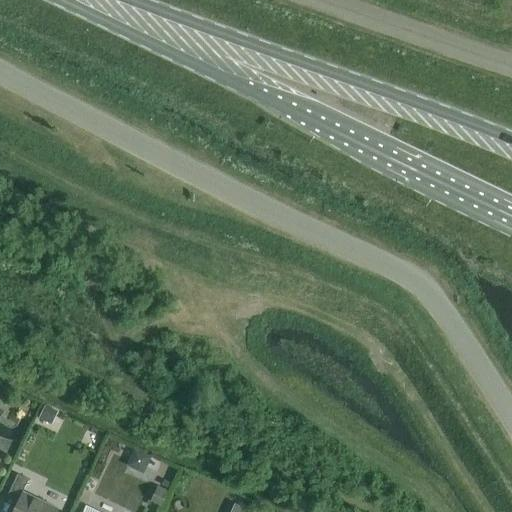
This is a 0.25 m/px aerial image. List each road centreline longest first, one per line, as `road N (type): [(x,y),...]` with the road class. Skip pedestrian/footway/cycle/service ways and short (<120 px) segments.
road 1 (unclassified): [(0,72),(263,209),(408,273),(430,292),(511,419)]
road 2 (primary): [(66,0),(511,218)]
road 3 (primary): [(511,140),(128,0)]
road 4 (residential): [(511,66),(317,0)]
